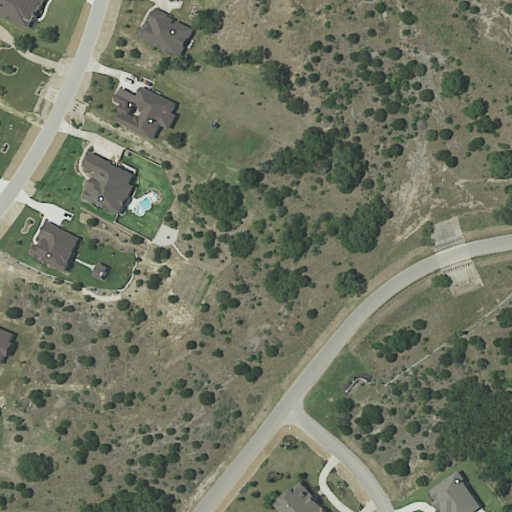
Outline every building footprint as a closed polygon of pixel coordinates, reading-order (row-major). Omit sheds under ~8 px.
[(140,39),(181,58),(195,29),(154,9),(140,39)] [(117,122),(155,139),(162,125),(172,130),(178,115),(174,113),(178,104),(142,88),(139,96),(122,88),(115,102),(124,106),(117,122)] [(136,173),(90,154),(85,167),(96,172),(84,199),(123,215),(135,186),(131,184),(136,173)] [(67,272),(82,238),(48,223),(32,257),(67,272)] [(0,363),(5,366),(17,334),(0,327),(0,363)] [(443,511),(475,511),(483,508),(458,471),(429,491),(443,511)] [(271,505),(276,511),(326,511),(302,481),(271,505)]
